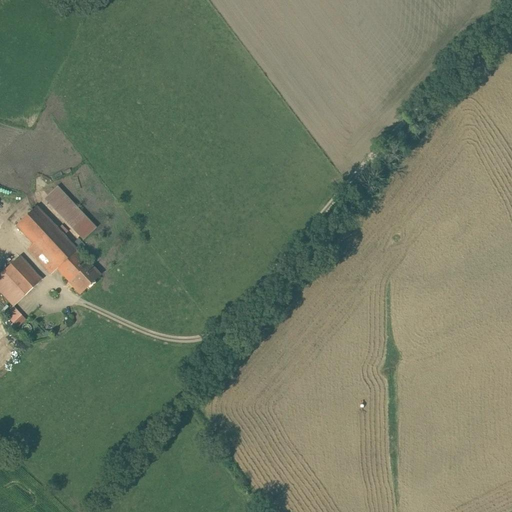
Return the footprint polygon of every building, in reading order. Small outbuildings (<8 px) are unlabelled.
[(82,211),(52,191),(47,199),(77,219),(82,211)] [(33,235),(28,240),(51,265),(55,261),(74,244),(77,241),(36,196),(15,215),(33,235)] [(98,270),(74,244),(55,261),(79,287),(98,270)] [(0,283),(13,297),(41,271),(20,249),(0,267),(0,283)] [(17,327),(25,318),(11,305),(3,314),(17,327)]
